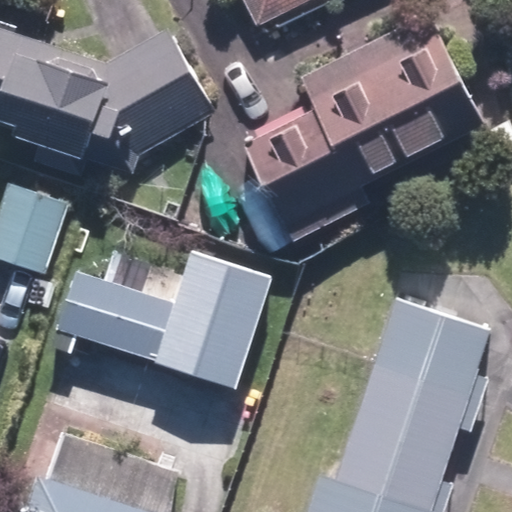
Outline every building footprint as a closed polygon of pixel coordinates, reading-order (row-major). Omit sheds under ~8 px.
[(251,0),(263,24),(313,0),(251,0)] [(432,6),(306,72),(322,101),(248,140),(299,236),(377,195),(368,178),(490,114),(432,6)] [(171,26),(113,59),(0,20),(0,116),(131,160),(223,108),(171,26)] [(71,197),(15,179),(0,224),(0,251),(48,267),(71,197)] [(83,264),(64,321),(241,379),(277,271),(197,245),(181,296),(83,264)] [(511,253),(486,274),(511,307),(511,253)] [(492,329),(393,297),(333,479),(318,474),(306,511),(442,511),(452,485),(442,481),(460,429),(471,432),(489,379),(477,375),(492,329)] [(31,511),(179,511),(46,467),(31,511)]
